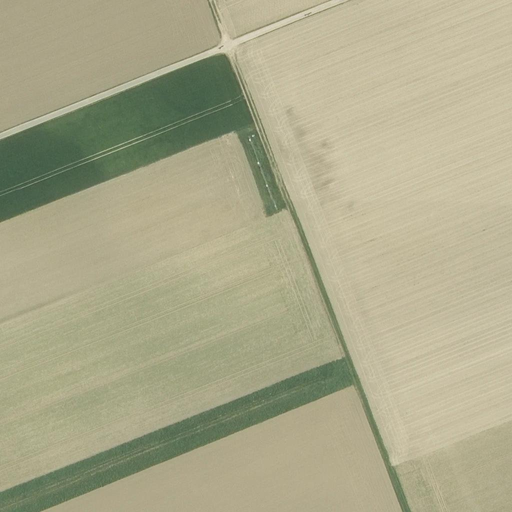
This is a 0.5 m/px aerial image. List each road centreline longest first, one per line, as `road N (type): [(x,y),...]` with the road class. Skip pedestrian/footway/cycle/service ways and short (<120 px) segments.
road 1 (track): [(211,0),(406,511)]
road 2 (track): [(343,0),(0,136)]
